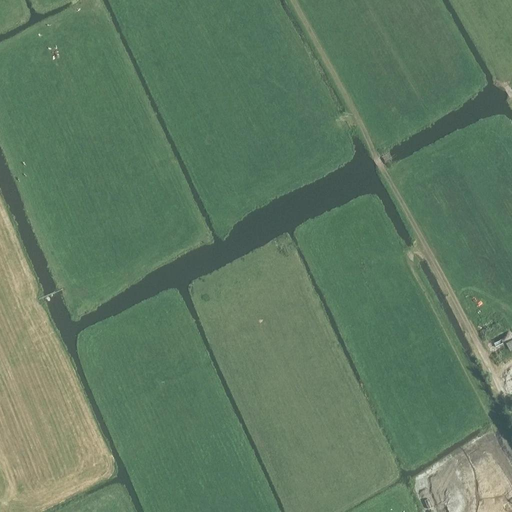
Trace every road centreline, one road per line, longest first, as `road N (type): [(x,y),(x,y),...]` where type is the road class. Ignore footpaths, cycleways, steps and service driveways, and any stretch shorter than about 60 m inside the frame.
road 1 (track): [(290,0),(424,244)]
road 2 (track): [(424,244),(413,270),(511,462)]
road 3 (track): [(424,244),(511,396)]
